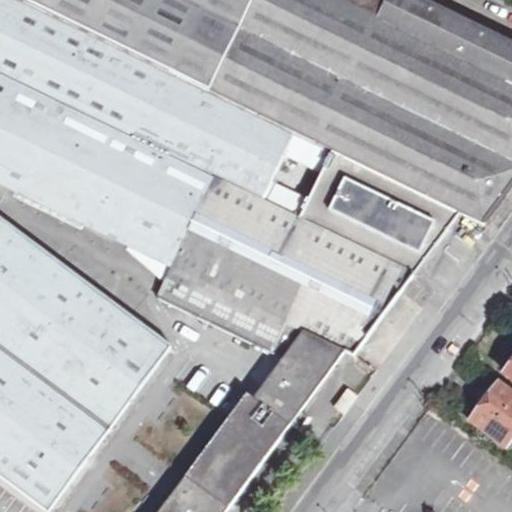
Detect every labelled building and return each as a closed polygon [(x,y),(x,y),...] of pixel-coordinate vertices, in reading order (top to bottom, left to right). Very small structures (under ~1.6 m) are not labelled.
[(461,215),(18,0),(0,0),(0,76),(415,276),(438,246),(461,215)] [(511,44),(420,0),(18,0),(461,215),(485,227),(511,189),(511,44)] [(415,276),(0,76),(0,187),(175,273),(159,302),(284,362),(304,334),(346,352),(355,357),(415,276)] [(55,511),(175,349),(0,231),(0,475),(49,511),(55,511)] [(249,395),(163,511),(228,511),(292,426),(298,431),(308,418),(301,413),(346,352),(304,334),(284,362),(255,399),(249,395)] [(472,422),(508,449),(511,443),(511,392),(500,384),(472,422)] [(359,398),(348,389),(334,408),(345,416),(359,398)]
